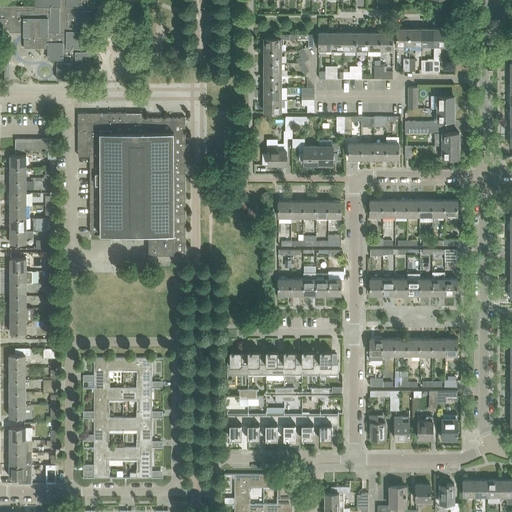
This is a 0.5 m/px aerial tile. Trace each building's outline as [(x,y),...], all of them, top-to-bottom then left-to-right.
[(10,28),(10,32),(24,32),(24,48),(48,47),(48,58),(57,58),(57,79),(72,79),(72,68),(91,68),(91,51),(82,51),(82,26),(91,26),(91,15),(96,15),(96,20),(107,20),(107,15),(109,15),(109,0),(35,0),(35,5),(21,5),(21,15),(17,15),(17,19),(10,19),(10,28)] [(17,15),(21,15),(21,5),(0,5),(0,33),(5,34),(5,28),(10,28),(10,19),(17,19),(17,15)] [(404,45),(409,45),(409,28),(397,28),(397,47),(404,47),(404,45)] [(422,28),(409,28),(409,45),(422,45),(422,28)] [(434,28),(422,28),(422,45),(434,45),(434,28)] [(434,28),(434,45),(434,58),(434,71),(440,71),(440,60),(441,60),(441,47),(446,47),(446,28),(434,28)] [(326,51),(326,49),(333,49),(333,32),(319,32),(319,51),(326,51)] [(345,32),(333,32),(333,49),(344,49),(345,32)] [(345,32),(344,49),(356,49),(357,32),(345,32)] [(357,32),(356,49),(369,49),(369,32),(357,32)] [(369,49),(381,49),(381,32),(369,32),(369,49)] [(393,32),(381,32),(381,49),(388,49),(388,51),(393,51),(393,32)] [(264,50),(282,50),(286,50),(286,44),(284,44),(284,39),(290,39),(290,38),(297,38),(297,34),(275,34),(275,38),(264,38),(264,50)] [(301,55),(296,58),(298,62),(299,62),(304,59),(305,61),(309,58),(303,47),(298,50),(301,55)] [(264,50),(264,62),(282,62),(282,50),(264,50)] [(434,71),(434,58),(427,58),(427,60),(422,60),(421,73),(426,73),(428,71),(434,71)] [(309,70),(304,61),(305,61),(304,59),(299,62),(298,62),(304,73),(309,70)] [(264,75),(282,75),(287,75),(287,69),(282,69),(282,62),(264,62),(264,75)] [(319,78),(333,78),(333,65),(326,66),(326,73),(319,73),(319,78)] [(350,71),(344,71),(344,74),(344,78),(356,78),(356,65),(350,65),(350,71)] [(386,66),(381,66),(380,78),(393,78),(393,70),(386,70),(386,66)] [(282,87),(282,75),(264,75),(264,87),(282,87)] [(307,87),(302,87),(302,93),(314,93),(314,87),(307,76),(307,87)] [(418,108),(418,86),(409,86),(409,108),(418,108)] [(282,87),(264,87),(264,99),(282,99),(282,87)] [(431,95),(431,108),(438,108),(438,107),(454,107),(454,95),(435,95),(431,95)] [(282,105),(282,99),(264,99),(264,112),(284,112),(284,105),(282,105)] [(314,112),(314,99),(302,99),(302,105),(307,105),(307,112),(314,112)] [(424,120),(405,120),(405,126),(424,126),(435,126),(436,126),(445,126),(445,120),(446,120),(454,120),(454,107),(438,107),(438,108),(438,113),(436,113),(436,115),(435,115),(435,120),(424,120)] [(90,155),(90,233),(149,233),(149,254),(174,254),(174,253),(186,253),(186,170),(189,170),(189,144),(186,144),(185,117),(143,117),(143,115),(126,115),(126,112),(78,112),(78,156),(90,155)] [(310,123),(310,115),(293,115),(293,123),(310,123)] [(345,132),(345,116),(337,116),(337,132),(345,132)] [(374,126),(374,116),(361,116),(361,120),(361,126),(374,126)] [(374,126),(386,125),(386,120),(386,116),(374,116),(374,126)] [(435,132),(435,145),(443,145),(443,144),(459,144),(459,132),(449,132),(446,132),(445,132),(445,126),(436,126),(435,126),(435,132)] [(304,159),(304,164),(320,164),(320,145),(305,145),(305,138),(293,138),(293,146),(299,146),(299,159),(304,159)] [(269,164),(286,164),(286,149),(285,149),(285,144),(277,144),(277,139),(267,139),(267,146),(269,146),(269,164)] [(349,142),(349,158),(361,158),(361,142),(349,142)] [(374,158),(374,142),(361,142),(361,158),(374,158)] [(374,142),(374,158),(386,158),(386,142),(374,142)] [(399,158),(399,142),(386,142),(386,158),(399,158)] [(333,145),(320,145),(320,164),(333,164),(333,159),(338,159),(338,143),(333,143),(333,145)] [(443,151),(440,151),(440,157),(459,157),(459,144),(443,144),(443,145),(443,151)] [(10,155),(10,168),(26,168),(26,155),(10,155)] [(10,168),(10,180),(26,180),(26,168),(10,168)] [(46,180),(50,180),(50,171),(46,171),(46,174),(43,174),(43,176),(32,177),(32,180),(46,180)] [(10,192),(26,192),(26,180),(10,180),(10,192)] [(26,205),(26,192),(10,192),(10,205),(26,205)] [(370,199),(370,215),(383,215),(383,199),(370,199)] [(383,199),(383,215),(395,215),(395,199),(383,199)] [(408,199),(395,199),(395,215),(408,215),(408,199)] [(408,199),(408,215),(420,215),(420,199),(408,199)] [(420,199),(420,215),(432,215),(432,199),(420,199)] [(432,199),(432,215),(445,215),(445,199),(432,199)] [(458,199),(445,199),(445,215),(458,215),(458,199)] [(279,200),(279,216),(291,216),(291,200),(279,200)] [(304,200),(291,200),(291,216),(304,216),(304,200)] [(316,200),(304,200),(304,216),(316,216),(316,200)] [(328,200),(316,200),(316,216),(328,216),(328,200)] [(341,216),(341,200),(328,200),(328,216),(341,216)] [(26,205),(10,205),(10,217),(26,217),(26,205)] [(26,217),(10,217),(10,230),(26,230),(26,217)] [(38,217),(39,230),(41,230),(51,230),(51,217),(38,217)] [(10,242),(27,242),(26,230),(10,230),(10,242)] [(41,230),(41,237),(46,237),(46,239),(37,239),(37,248),(51,248),(51,230),(41,230)] [(328,234),(328,240),(328,245),(341,245),(341,234),(328,234)] [(316,235),(304,235),(304,240),(304,245),(316,245),(316,240),(316,235)] [(282,249),(282,254),(287,254),(287,260),(291,260),(291,254),(291,249),(282,249)] [(445,249),(445,261),(458,261),(458,249),(445,249)] [(26,257),(10,257),(10,270),(26,270),(26,257)] [(32,283),(32,270),(26,270),(10,270),(10,283),(27,283),(32,283)] [(312,294),(316,294),(316,278),(316,272),(304,272),(304,278),(304,294),(304,296),(312,296),(312,294)] [(420,272),(408,272),(408,278),(408,294),(420,294),(420,278),(420,272)] [(278,294),(291,294),(291,278),(279,278),(278,294)] [(291,278),(291,294),(304,294),(304,278),(291,278)] [(316,278),(316,294),(317,294),(317,296),(324,296),(324,294),(329,294),(329,278),(316,278)] [(341,294),(341,278),(329,278),(329,294),(341,294)] [(370,294),(383,294),(383,278),(370,278),(370,294)] [(383,278),(383,294),(395,294),(395,278),(383,278)] [(408,278),(395,278),(395,294),(408,294),(408,278)] [(432,278),(420,278),(420,294),(432,294),(432,278)] [(432,294),(445,294),(445,278),(432,278),(432,294)] [(458,294),(458,278),(445,278),(445,294),(458,294)] [(10,283),(10,295),(27,295),(27,283),(10,283)] [(27,295),(10,295),(10,307),(27,307),(27,295)] [(34,319),(34,308),(27,307),(10,307),(10,320),(27,320),(27,319),(34,319)] [(27,332),(27,322),(27,320),(10,320),(10,332),(27,332)] [(370,338),(370,354),(383,354),(383,338),(370,338)] [(395,354),(395,338),(383,338),(383,354),(395,354)] [(408,338),(395,338),(395,354),(408,354),(408,338)] [(420,338),(408,338),(408,354),(420,354),(420,338)] [(420,338),(420,354),(433,354),(433,338),(420,338)] [(445,338),(433,338),(433,354),(445,354),(445,338)] [(458,354),(458,338),(445,338),(445,354),(458,354)] [(10,354),(10,366),(26,366),(26,354),(30,354),(30,347),(15,347),(15,354),(10,354)] [(44,357),(51,357),(51,366),(56,366),(56,348),(44,348),(44,357)] [(248,373),(248,377),(248,364),(242,364),(242,350),(230,350),(230,364),(228,364),(228,362),(227,362),(227,377),(228,377),(228,373),(248,373)] [(260,350),(248,350),(248,364),(248,377),(249,377),(249,373),(266,373),(266,377),(266,364),(260,364),(260,350)] [(266,364),(266,377),(267,377),(267,373),(284,373),(284,377),(284,364),(278,364),(278,350),(266,350),(266,364)] [(284,364),(284,377),(285,377),(285,373),(302,373),(302,377),(302,364),(296,364),(296,350),(284,350),(284,364)] [(314,350),(302,350),(302,364),(302,377),(303,377),(303,373),(320,373),(320,377),(320,364),(314,364),(314,350)] [(320,364),(320,377),(321,377),(321,373),(338,373),(338,377),(339,377),(339,360),(338,360),(338,364),(332,364),(332,350),(320,350),(320,364)] [(107,369),(123,369),(123,357),(83,357),(83,358),(94,358),(94,387),(83,387),(110,387),(110,379),(107,379),(107,369)] [(163,357),(123,357),(123,369),(139,369),(139,379),(137,379),(137,387),(163,387),(152,387),(152,358),(163,358),(163,357)] [(10,366),(10,379),(26,379),(26,366),(10,366)] [(455,375),(448,375),(448,379),(445,379),(445,386),(457,386),(458,379),(455,379),(455,375)] [(398,381),(398,386),(408,386),(408,381),(407,381),(407,376),(401,376),(401,381),(398,381)] [(383,386),(383,381),(383,377),(370,377),(370,379),(370,386),(383,386)] [(26,391),(26,379),(10,379),(10,391),(26,391)] [(51,379),(44,379),(44,391),(56,391),(56,379),(51,379)] [(107,399),(123,399),(123,387),(110,387),(83,387),(94,387),(94,417),(83,417),(110,417),(110,409),(107,409),(107,399)] [(137,387),(123,387),(123,399),(139,399),(139,409),(136,409),(136,417),(163,417),(152,417),(152,387),(163,387),(137,387)] [(391,390),(391,396),(391,410),(399,410),(399,390),(391,390)] [(437,390),(429,390),(429,410),(431,410),(437,410),(437,403),(437,390)] [(457,390),(437,390),(437,403),(446,403),(446,396),(457,396),(457,390)] [(26,391),(10,391),(10,404),(26,404),(26,391)] [(10,417),(26,417),(26,404),(10,404),(10,417)] [(47,415),(47,421),(56,421),(56,404),(51,404),(51,415),(47,415)] [(242,438),(242,423),(248,423),(248,410),(248,414),(228,414),(228,410),(227,410),(227,426),(228,426),(228,424),(230,424),(230,438),(242,438)] [(260,423),(266,423),(266,410),(266,414),(249,414),(249,410),(248,410),(248,423),(248,438),(260,438),(260,423)] [(278,438),(278,423),(284,423),(284,410),(284,414),(267,414),(267,410),(266,410),(266,423),(266,438),(278,438)] [(296,438),(296,423),(302,423),(302,410),(302,414),(285,414),(285,410),(284,410),(284,423),(284,438),(296,438)] [(314,423),(320,423),(320,410),(320,414),(303,414),(303,410),(302,410),(302,423),(302,438),(314,438),(314,423)] [(320,410),(320,423),(320,438),(332,438),(332,424),(338,424),(338,427),(339,427),(339,410),(338,410),(338,414),(321,414),(321,410),(320,410)] [(385,438),(385,428),(385,421),(378,421),(378,414),(370,414),(370,425),(371,425),(371,438),(385,438)] [(458,438),(458,418),(457,418),(457,414),(443,414),(443,418),(443,438),(458,438)] [(395,438),(409,438),(409,415),(395,415),(395,438)] [(426,420),(418,420),(418,433),(418,435),(418,438),(433,438),(433,415),(426,415),(426,420)] [(107,429),(123,429),(123,417),(110,417),(83,417),(94,417),(94,446),(83,446),(83,447),(110,447),(110,446),(110,439),(107,439),(107,429)] [(136,417),(123,417),(123,429),(139,429),(139,439),(136,439),(136,446),(136,447),(163,447),(163,446),(152,446),(152,417),(163,417),(136,417)] [(26,427),(10,427),(10,439),(26,439),(26,427)] [(10,452),(26,451),(26,439),(10,439),(10,452)] [(107,458),(123,458),(123,446),(110,446),(110,447),(83,447),(94,447),(94,470),(84,470),(84,476),(83,476),(83,477),(110,477),(110,468),(107,468),(107,458)] [(136,447),(136,446),(123,446),(123,458),(139,458),(139,468),(136,468),(136,472),(130,472),(130,477),(163,477),(163,476),(152,476),(152,447),(163,447),(136,447)] [(26,451),(10,452),(10,464),(32,464),(32,451),(26,451)] [(32,483),(32,464),(10,464),(10,477),(18,477),(18,483),(32,483)] [(46,464),(46,483),(56,483),(56,480),(56,473),(56,464),(51,464),(46,464)] [(225,503),(250,504),(250,503),(250,495),(248,495),(248,485),(264,485),(264,473),(225,473),(225,474),(235,474),(235,503),(225,503)] [(277,503),(277,504),(303,504),(303,503),(293,503),(293,474),(303,474),(303,473),(264,473),(264,485),(279,485),(279,495),(277,495),(277,503)] [(507,498),(507,503),(511,502),(511,478),(500,479),(500,495),(500,498),(507,498)] [(463,479),(463,495),(475,495),(475,479),(463,479)] [(475,495),(488,495),(487,479),(475,479),(475,495)] [(488,502),(500,502),(500,498),(500,495),(500,479),(487,479),(488,495),(488,502)] [(431,483),(416,483),(416,499),(417,499),(417,505),(423,505),(423,499),(431,499),(431,483)] [(451,508),(450,511),(459,511),(459,504),(454,504),(454,483),(447,483),(447,484),(440,484),(440,503),(446,503),(446,508),(451,508)] [(390,485),(390,505),(378,505),(378,511),(396,511),(397,505),(406,505),(406,485),(390,485)] [(331,492),(325,492),(325,507),(344,507),(343,492),(350,492),(350,486),(335,486),(335,489),(331,489),(331,492)] [(357,507),(360,507),(369,507),(368,492),(361,492),(361,496),(357,496),(357,507)] [(263,511),(264,503),(250,503),(250,504),(225,503),(225,504),(235,504),(234,511),(263,511)] [(303,504),(277,504),(277,503),(264,503),(263,511),(292,511),(293,504),(303,504)]
